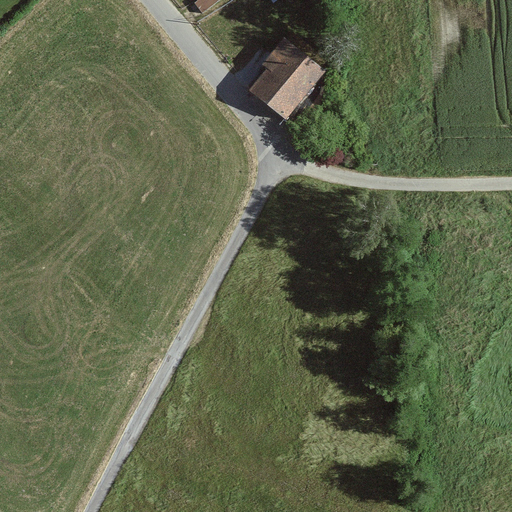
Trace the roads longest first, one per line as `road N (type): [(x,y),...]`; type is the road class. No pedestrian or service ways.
road 1 (track): [(89,511),(279,153),(380,185),(511,180)]
road 2 (residential): [(150,0),(279,153)]
